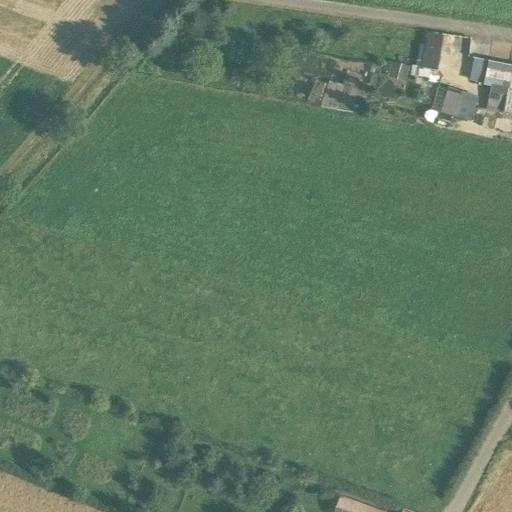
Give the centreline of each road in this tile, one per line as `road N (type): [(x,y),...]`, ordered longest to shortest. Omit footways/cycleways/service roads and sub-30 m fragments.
road 1 (track): [(0,171),(144,0)]
road 2 (track): [(511,34),(302,0)]
road 3 (unclassified): [(449,511),(511,399)]
